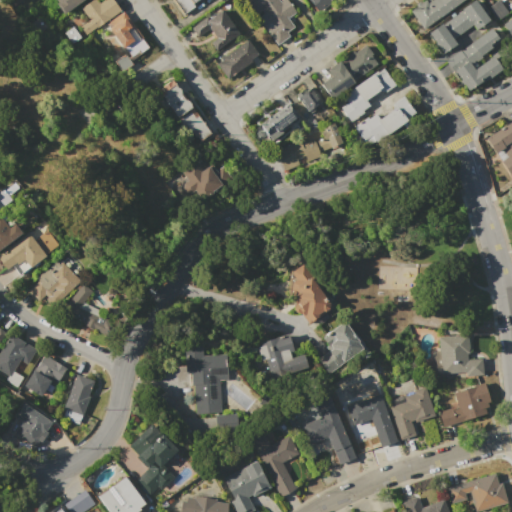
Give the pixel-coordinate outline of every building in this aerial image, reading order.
[(83,0),(63,15),(55,4),(57,2),(55,0),(83,0)] [(111,0),(119,10),(86,34),(80,26),(89,19),(81,7),(90,0),(97,0),(99,3),(103,0),(111,0)] [(198,0),(194,3),(195,5),(184,13),(174,0),(198,0)] [(276,45),(267,31),(273,26),(262,10),(257,13),(247,0),(287,0),(296,12),(288,18),(294,26),(286,31),(289,35),(276,45)] [(327,0),(316,9),(309,0),(327,0)] [(422,28),(409,11),(416,6),(415,4),(419,1),(420,3),(423,0),(425,0),(427,2),(430,0),(463,0),(423,29),(422,28)] [(428,33),(441,23),(442,25),(462,10),(461,9),(472,0),(474,0),(489,19),(476,29),(473,24),(453,39),(456,43),(443,53),(428,33)] [(487,7),(497,0),(505,11),(495,18),(487,7)] [(123,11),(142,38),(141,39),(148,47),(129,60),(132,63),(126,67),(127,69),(122,72),(114,61),(125,53),(104,24),(123,11)] [(237,33),(215,49),(210,42),(216,38),(209,28),(197,37),(190,28),(206,17),(208,19),(220,11),(237,33)] [(502,24),(511,16),(511,32),(510,34),(502,24)] [(43,26),(37,31),(30,22),(37,17),(43,26)] [(72,27),(79,37),(71,43),(64,33),(72,27)] [(445,60),(459,50),(460,51),(470,44),(469,43),(490,28),(499,41),(468,63),(473,70),(492,56),(501,68),(481,83),(479,81),(468,90),(463,83),(463,84),(460,80),(461,80),(454,71),(453,71),(445,60)] [(227,79),(216,64),(222,60),(221,58),(246,40),(256,54),(249,59),(251,61),(227,79)] [(330,99),(319,84),(330,76),(326,70),(353,50),(355,53),(364,46),(376,63),(351,81),(353,83),(330,99)] [(381,68),(393,85),(385,92),(384,90),(380,92),(378,89),(364,99),(369,105),(362,110),(363,112),(350,122),(340,107),(346,102),(342,96),(381,68)] [(160,88),(171,79),(191,106),(176,117),(161,96),(165,94),(160,88)] [(307,110),(296,95),(309,85),(320,101),(307,110)] [(354,125),(367,117),(368,119),(375,114),(379,119),(396,108),(392,102),(403,95),(420,120),(406,130),(401,122),(367,145),(354,125)] [(271,140),(259,123),(286,103),(297,118),(292,122),(293,123),(271,140)] [(210,133),(199,140),(193,132),(190,134),(186,127),(184,128),(177,119),(192,109),(210,133)] [(485,138),(510,121),(511,124),(511,173),(509,175),(500,160),(508,155),(503,147),(495,152),(485,138)] [(275,149),(299,140),(300,142),(313,137),(315,142),(322,139),(319,132),(322,131),(321,128),(332,123),(342,148),(307,162),(305,156),(296,159),(299,166),(283,172),(275,149)] [(232,179),(221,187),(220,184),(211,191),(212,193),(202,200),(194,190),(190,193),(185,192),(182,188),(183,183),(187,180),(182,173),(204,156),(215,171),(223,165),(232,179)] [(0,190),(2,189),(3,191),(14,183),(18,188),(8,196),(11,200),(0,208),(0,190)] [(0,249),(0,213),(4,211),(21,234),(0,249)] [(0,252),(28,232),(33,241),(47,230),(57,244),(44,254),(45,256),(30,267),(24,260),(18,265),(15,261),(5,269),(0,261),(0,252)] [(29,289),(40,279),(38,277),(57,260),(59,263),(61,261),(80,281),(49,310),(29,289)] [(307,322),(301,313),(300,314),(293,304),(295,303),(289,294),(293,276),(291,274),(292,271),(303,263),(311,275),(313,274),(321,287),(319,289),(329,303),(328,308),(307,322)] [(101,333),(59,313),(81,284),(90,291),(77,306),(107,321),(101,333)] [(341,321),(361,347),(342,361),(341,360),(326,371),(317,359),(332,348),(329,344),(327,345),(321,337),(341,321)] [(0,347),(9,332),(36,349),(27,364),(19,359),(12,371),(22,376),(16,386),(5,380),(8,375),(0,370),(0,347)] [(257,347),(261,346),(260,342),(287,334),(292,351),(289,352),(290,358),(303,354),(309,374),(272,385),(265,359),(261,361),(257,347)] [(468,359),(481,358),(482,375),(465,376),(465,371),(441,373),(437,336),(466,334),(468,359)] [(183,347),(201,346),(202,355),(225,354),(227,380),(218,380),(220,412),(195,413),(193,385),(188,385),(188,373),(185,373),(183,347)] [(23,384),(44,353),(66,368),(57,381),(56,381),(54,385),(55,386),(49,394),(44,391),(40,396),(23,384)] [(76,374),(93,381),(87,395),(89,396),(78,424),(63,418),(66,409),(63,408),(76,374)] [(457,405),(453,392),(484,383),(489,402),(483,403),(486,414),(459,421),(441,427),(436,411),(451,406),(453,410),(458,409),(457,405)] [(432,415),(411,422),(415,434),(399,439),(388,407),(391,406),(389,400),(414,392),(413,390),(423,387),(432,415)] [(347,405),(380,394),(396,441),(381,446),(371,419),(353,425),(347,405)] [(327,436),(310,443),(302,424),(321,417),(317,408),(330,402),(355,457),(340,464),(327,436)] [(23,404),(50,422),(32,449),(13,436),(23,421),(15,416),(23,404)] [(215,415),(236,413),(237,430),(216,431),(215,415)] [(159,468),(163,472),(167,468),(174,475),(160,489),(158,486),(149,495),(134,480),(147,467),(126,448),(148,425),(176,452),(159,468)] [(281,462),(295,489),(280,497),(250,442),(264,435),(270,445),(288,436),(297,453),(281,462)] [(255,461),(269,487),(248,499),(254,510),(250,511),(234,511),(229,501),(232,499),(221,479),(255,461)] [(494,473),(497,484),(502,483),(507,501),(475,511),(469,491),(465,492),(467,499),(461,500),(463,511),(453,511),(447,486),(494,473)] [(107,511),(97,497),(124,476),(144,503),(138,508),(139,510),(136,511),(107,511)] [(72,511),(66,503),(83,490),(94,504),(82,511),(72,511)] [(225,511),(178,511),(181,501),(185,501),(186,497),(193,498),(193,495),(216,499),(215,501),(227,503),(225,511)] [(405,511),(402,502),(416,496),(420,508),(442,500),(446,511),(405,511)] [(39,511),(55,500),(63,511),(39,511)]
